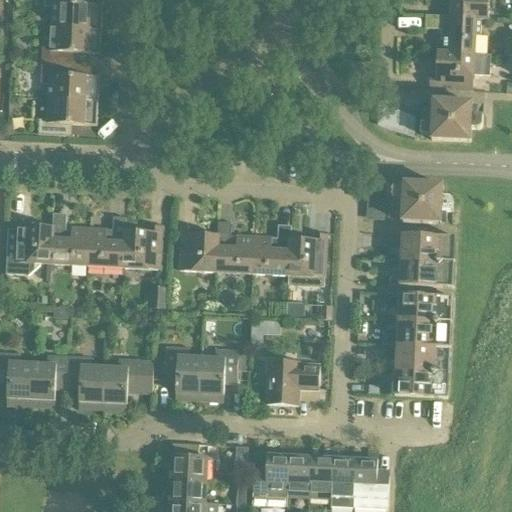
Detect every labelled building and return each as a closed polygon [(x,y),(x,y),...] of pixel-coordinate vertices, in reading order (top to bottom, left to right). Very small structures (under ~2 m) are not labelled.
[(52,29),(102,32),(103,7),(78,6),(78,0),(44,0),(44,8),(53,9),(52,29)] [(477,20),(477,21),(489,21),(489,0),(452,0),(451,18),(451,19),(477,20)] [(426,17),(426,31),(442,31),(442,37),(438,37),(437,54),(475,56),(476,37),(481,37),(481,21),(477,21),(477,20),(451,19),(451,18),(426,17)] [(42,49),(41,65),(75,66),(76,55),(100,56),(102,32),(52,29),(51,49),(42,49)] [(430,78),(429,91),(473,93),(474,77),(490,78),(491,57),(475,56),(437,54),(436,78),(430,78)] [(75,66),(41,65),(40,85),(49,86),(49,101),(98,103),(99,79),(75,77),(75,66)] [(98,103),(49,101),(48,121),(39,121),(38,136),(72,138),(72,127),(97,128),(98,103)] [(434,103),(432,126),(432,142),(471,144),(471,131),(476,131),(478,132),(479,132),(480,131),(481,131),(482,130),(482,129),(483,128),(483,127),(483,118),(472,118),(473,105),(434,103)] [(385,107),(380,125),(413,135),(418,117),(385,107)] [(381,184),(381,198),(388,198),(389,185),(381,184)] [(404,185),(404,190),(402,224),(441,226),(442,213),(453,214),(453,206),(454,205),(454,204),(453,203),(453,202),(452,201),(451,201),(450,200),(443,200),(443,187),(404,185)] [(53,216),(53,229),(54,229),(52,267),(88,268),(89,231),(72,230),(71,233),(66,233),(67,217),(53,216)] [(89,231),(88,268),(124,270),(125,233),(126,233),(126,220),(113,219),(113,235),(107,235),(107,232),(89,231)] [(17,221),(17,232),(8,231),(6,276),(28,278),(33,272),(34,266),(52,267),(54,229),(53,229),(30,228),(30,222),(17,221)] [(219,237),(217,275),(252,277),(254,239),(237,238),(236,241),(231,241),(232,225),(218,224),(218,237),(219,237)] [(272,240),(254,239),(252,277),(288,278),(289,241),(291,241),(291,228),(278,227),(278,244),(272,243),(272,240)] [(125,233),(124,270),(160,272),(162,229),(149,228),(149,234),(126,233),(125,233)] [(219,237),(218,237),(195,236),(195,230),(182,230),(180,273),(217,275),(219,237)] [(288,278),(288,287),(325,289),(327,237),(314,236),(314,242),(291,241),(289,241),(288,278)] [(403,236),(401,262),(455,265),(456,239),(403,236)] [(455,265),(401,262),(400,288),(453,290),(455,265)] [(151,290),(150,308),(167,308),(168,290),(151,290)] [(400,296),(399,322),(452,325),(453,299),(400,296)] [(322,322),(331,322),(332,309),(323,308),(322,322)] [(74,310),(73,320),(79,321),(83,318),(83,311),(74,310)] [(68,311),(54,311),(54,321),(68,321),(68,311)] [(399,322),(397,347),(450,350),(452,325),(399,322)] [(397,347),(396,372),(449,375),(450,350),(397,347)] [(199,404),(202,361),(188,360),(188,351),(166,350),(164,383),(176,383),(176,403),(199,404)] [(215,362),(202,361),(199,404),(224,405),(224,386),(237,386),(237,382),(247,383),(248,357),(238,357),(239,354),(216,352),(215,362)] [(31,410),(33,367),(19,367),(20,357),(0,356),(0,388),(8,389),(7,409),(31,410)] [(33,367),(31,410),(55,411),(56,392),(68,392),(69,360),(47,359),(46,368),(33,367)] [(69,360),(68,392),(80,393),(79,412),(103,413),(105,371),(91,370),(92,361),(69,360)] [(105,371),(103,413),(127,415),(128,395),(152,397),(154,364),(119,362),(118,372),(105,371)] [(319,393),(320,368),(301,367),(301,364),(268,363),(266,407),(299,409),(299,392),(319,393)] [(449,375),(396,372),(395,398),(448,401),(449,375)] [(173,446),(171,481),(207,483),(208,459),(198,459),(199,448),(173,446)] [(254,472),(253,498),(252,508),(287,509),(287,497),(288,497),(290,448),(280,448),(279,460),(267,459),(266,472),(254,472)] [(290,448),(288,497),(309,498),(311,461),(300,461),(300,449),(290,448)] [(323,462),(311,461),(309,498),(332,499),(333,450),(324,450),(323,462)] [(333,450),(332,499),(331,511),(343,511),(352,511),(355,463),(343,463),(344,451),(333,450)] [(367,464),(355,463),(352,511),(387,511),(390,478),(377,477),(379,452),(368,452),(367,464)] [(207,483),(171,481),(170,504),(206,505),(207,483)] [(238,485),(237,507),(246,507),(247,485),(238,485)]
